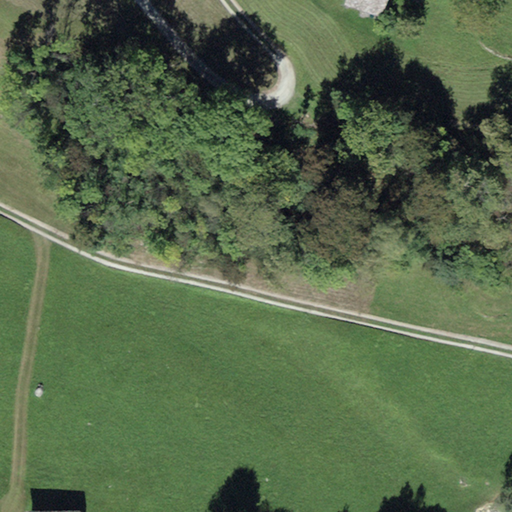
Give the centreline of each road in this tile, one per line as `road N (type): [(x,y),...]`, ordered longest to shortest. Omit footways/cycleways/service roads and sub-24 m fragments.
road 1 (track): [(0,204),(64,238),(169,270),(511,354)]
road 2 (track): [(142,0),(214,79),(256,101),(284,91),(283,66),(225,0)]
